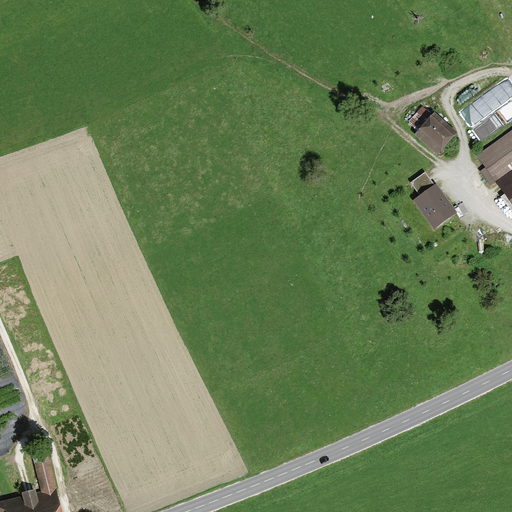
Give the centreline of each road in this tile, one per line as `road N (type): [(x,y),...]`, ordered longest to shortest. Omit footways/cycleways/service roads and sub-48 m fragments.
road 1 (secondary): [(184,511),(511,369)]
road 2 (track): [(250,39),(388,121),(442,164)]
road 3 (track): [(0,324),(52,443),(69,511)]
road 4 (track): [(461,180),(463,139),(447,88),(490,69),(511,69)]
